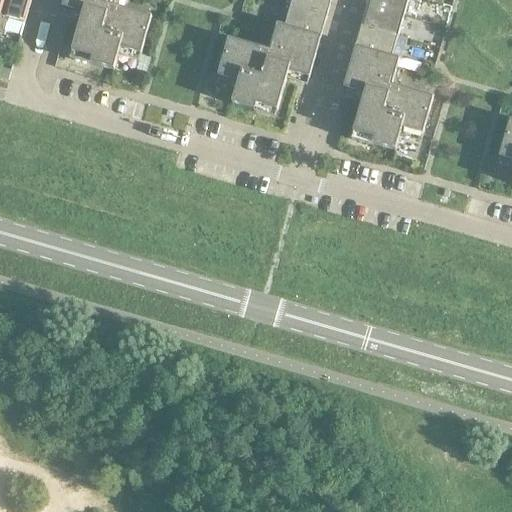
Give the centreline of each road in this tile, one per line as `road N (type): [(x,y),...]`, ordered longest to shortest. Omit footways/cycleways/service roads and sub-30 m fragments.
road 1 (residential): [(45,0),(19,101),(511,239)]
road 2 (tertiary): [(511,385),(0,235)]
